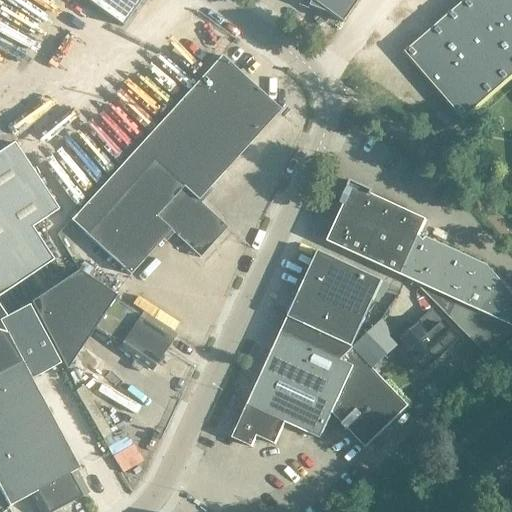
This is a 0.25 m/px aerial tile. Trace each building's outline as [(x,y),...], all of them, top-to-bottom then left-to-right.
[(83,0),(122,27),(141,1),(138,0),(83,0)] [(341,24),(358,0),(307,0),(310,1),(308,7),(327,14),(341,24)] [(511,79),(511,0),(468,0),(406,55),(464,121),(511,79)] [(222,58),(140,148),(199,202),(281,112),(222,58)] [(0,297),(54,262),(32,229),(59,211),(14,144),(0,153),(0,297)] [(199,202),(140,148),(71,222),(130,277),(171,232),(200,259),(228,230),(198,203),(199,202)] [(402,276),(420,235),(427,221),(372,196),(374,192),(366,188),(345,196),(341,204),(345,206),(328,243),(402,276)] [(511,293),(488,266),(420,235),(402,276),(414,282),(487,356),(511,333),(511,293)] [(381,321),(368,315),(383,282),(319,252),(302,290),(379,325),(380,324),(381,321)] [(151,371),(175,336),(143,314),(142,317),(114,298),(116,296),(78,271),(33,303),(34,304),(63,364),(65,370),(94,328),(121,347),(119,349),(151,371)] [(302,290),(288,319),(354,349),(379,325),(302,290)] [(0,324),(6,335),(7,335),(22,363),(32,381),(63,364),(34,304),(29,307),(3,320),(0,322),(0,324)] [(0,375),(22,363),(7,335),(6,335),(0,324),(0,322),(3,320),(0,314),(0,375)] [(341,361),(345,386),(333,414),(366,449),(409,407),(373,369),(353,349),(354,349),(288,319),(281,334),(341,361)] [(380,324),(379,325),(354,349),(353,349),(373,369),(396,346),(388,337),(392,334),(382,321),(381,321),(380,324)] [(407,354),(423,372),(446,352),(430,334),(420,323),(398,342),(408,354),(407,354)] [(273,353),(345,386),(341,361),(281,334),(273,353)] [(321,440),(333,414),(345,386),(273,353),(248,407),(233,439),(251,448),(257,437),(275,445),(285,424),(321,440)] [(22,363),(0,375),(0,467),(60,435),(32,381),(22,363)] [(60,435),(0,467),(0,491),(9,509),(30,497),(38,511),(56,511),(88,495),(76,473),(80,471),(60,435)]
